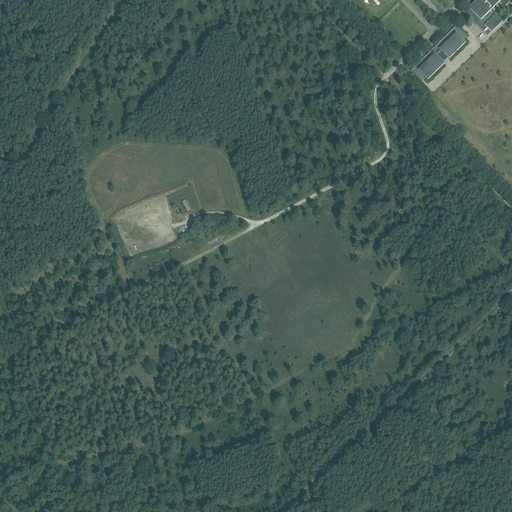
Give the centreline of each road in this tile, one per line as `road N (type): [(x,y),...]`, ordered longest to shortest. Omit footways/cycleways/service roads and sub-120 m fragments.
road 1 (track): [(9,359),(60,463),(162,441),(271,390),(350,346),(425,227),(422,176),(388,150)]
road 2 (track): [(511,290),(281,511),(18,511),(0,496)]
road 3 (track): [(0,364),(132,290),(88,186),(88,173),(107,151),(129,143),(213,148),(227,157),(247,220)]
road 4 (track): [(288,511),(511,297)]
road 5 (track): [(227,347),(86,358),(0,330)]
road 6 (track): [(0,163),(29,160),(129,0)]
road 7 (track): [(385,77),(511,205)]
road 8 (track): [(188,261),(253,398)]
